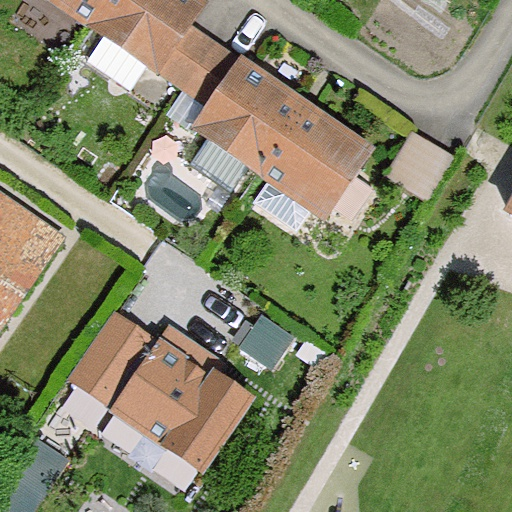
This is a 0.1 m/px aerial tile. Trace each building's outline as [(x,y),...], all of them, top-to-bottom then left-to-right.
[(188,25),(201,8),(189,0),(60,0),(159,68),(188,25)] [(159,68),(213,105),(242,62),(188,25),(159,68)] [(326,212),(369,150),(242,62),(213,105),(199,125),(326,212)] [(455,159),(414,136),(388,182),(423,202),(429,206),(455,159)] [(0,329),(60,242),(0,201),(0,329)] [(161,349),(119,321),(79,380),(205,463),(246,400),(206,374),(214,361),(172,333),(161,349)]
